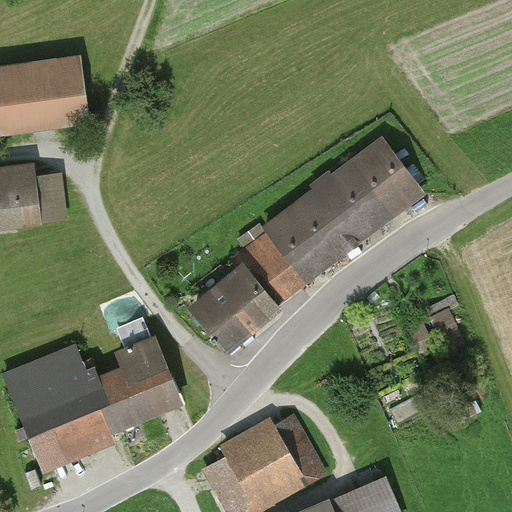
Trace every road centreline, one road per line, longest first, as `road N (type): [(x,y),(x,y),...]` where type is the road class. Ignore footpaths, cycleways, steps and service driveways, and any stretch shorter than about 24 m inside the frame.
road 1 (unclassified): [(84,511),(148,475),(404,256),(511,193)]
road 2 (track): [(239,393),(149,298),(91,195)]
road 3 (track): [(239,393),(315,416),(339,452),(340,478),(284,511)]
road 4 (track): [(153,0),(91,195)]
